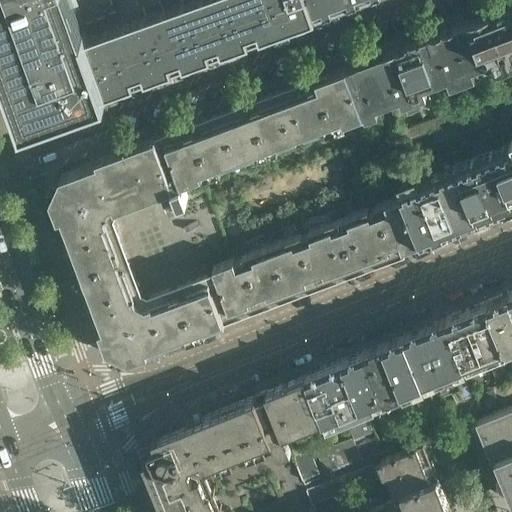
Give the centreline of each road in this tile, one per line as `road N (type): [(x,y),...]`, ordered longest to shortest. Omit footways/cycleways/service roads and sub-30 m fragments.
road 1 (tertiary): [(511,230),(59,408)]
road 2 (unclassified): [(70,431),(511,253)]
road 3 (residential): [(427,0),(0,161)]
road 4 (primary): [(59,408),(0,252)]
